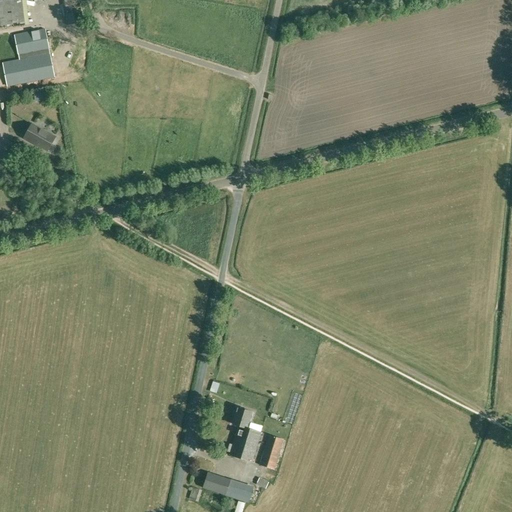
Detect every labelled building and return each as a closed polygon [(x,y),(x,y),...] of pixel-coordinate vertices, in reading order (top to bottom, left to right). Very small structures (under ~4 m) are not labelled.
[(0,0),(0,28),(29,25),(25,0),(0,0)] [(84,22),(79,0),(62,0),(67,25),(84,22)] [(55,77),(46,30),(15,36),(20,60),(3,63),(7,86),(55,77)] [(55,137),(32,124),(25,138),(48,151),(55,137)] [(247,428),(252,412),(238,407),(232,424),(239,426),(247,428)] [(239,426),(233,445),(230,444),(228,451),(230,452),(230,455),(252,462),(261,432),(247,428),(239,426)] [(284,440),(269,435),(259,465),(275,470),(284,440)] [(202,488),(226,495),(226,496),(236,499),(235,506),(246,509),(248,503),(254,486),(231,480),(208,472),(202,488)] [(266,489),(269,482),(259,478),(256,485),(266,489)] [(198,502),(202,490),(193,487),(189,499),(198,502)]
